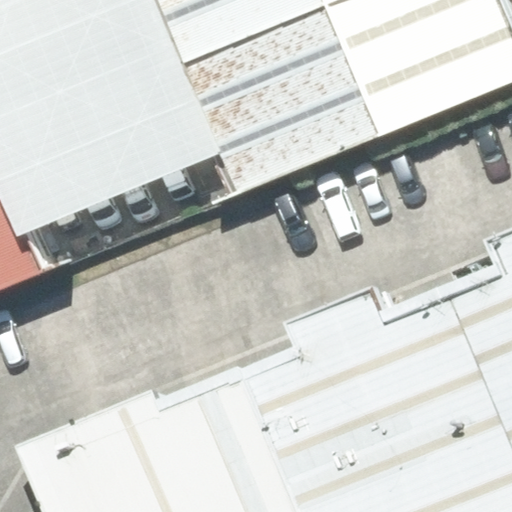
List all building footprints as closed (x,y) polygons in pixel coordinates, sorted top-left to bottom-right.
[(171,0),(196,58),(335,0),(171,0)] [(348,0),(335,0),(196,58),(247,182),(398,119),(348,0)] [(511,0),(348,0),(398,119),(511,72),(511,0)] [(0,269),(35,256),(0,169),(0,269)] [(511,282),(480,296),(511,374),(511,282)] [(511,511),(511,374),(480,296),(407,326),(395,296),(308,332),(320,362),(273,381),(327,511),(511,511)] [(327,511),(273,381),(60,469),(78,511),(327,511)]
